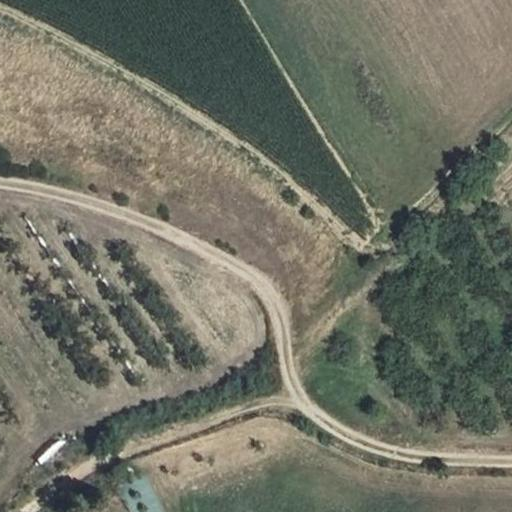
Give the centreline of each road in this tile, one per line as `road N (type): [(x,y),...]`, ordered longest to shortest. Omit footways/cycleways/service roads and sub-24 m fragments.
road 1 (track): [(0,184),(147,221),(255,278),(278,316),(296,400)]
road 2 (track): [(37,511),(80,474),(296,400)]
road 3 (track): [(296,400),(406,459),(511,460)]
